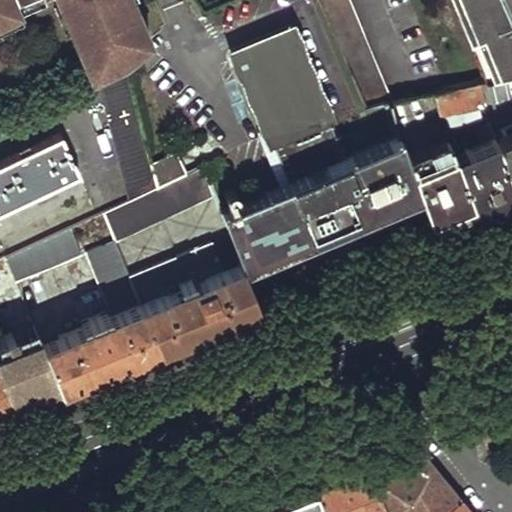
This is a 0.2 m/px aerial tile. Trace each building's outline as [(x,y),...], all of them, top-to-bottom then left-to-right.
[(132,0),(0,0),(0,24),(19,16),(12,2),(15,0),(54,0),(57,6),(65,2),(73,20),(65,24),(73,41),(83,37),(99,69),(121,58),(148,37),(132,0)] [(317,0),(365,101),(398,94),(353,0),(317,0)] [(511,0),(458,0),(490,75),(511,70),(511,0)] [(57,6),(52,9),(59,26),(65,24),(73,20),(65,2),(57,6)] [(233,52),(280,182),(266,188),(220,209),(239,259),(241,264),(321,232),(313,211),(354,194),(362,215),(419,191),(409,155),(401,130),(348,152),(290,28),(233,52)] [(83,37),(73,41),(88,74),(92,72),(99,69),(83,37)] [(121,58),(92,72),(126,198),(156,184),(150,160),(121,58)] [(476,78),(435,86),(441,110),(480,101),(476,78)] [(0,133),(46,111),(40,97),(0,116),(0,133)] [(465,155),(455,159),(468,201),(472,212),(493,203),(511,194),(511,193),(494,142),(487,121),(477,124),(482,138),(468,144),(467,140),(461,142),(465,155)] [(0,207),(76,171),(56,130),(0,157),(0,207)] [(511,135),(494,142),(511,193),(511,135)] [(449,139),(409,155),(419,191),(425,209),(442,202),(445,210),(450,208),(468,201),(455,159),(455,157),(449,139)] [(161,154),(150,160),(156,184),(180,172),(168,147),(160,150),(161,154)] [(126,198),(99,210),(108,231),(111,239),(213,191),(202,162),(180,172),(156,184),(126,198)] [(354,194),(313,211),(321,232),(342,223),(362,215),(354,194)] [(442,202),(425,209),(428,216),(445,210),(442,202)] [(68,226),(4,256),(12,277),(77,246),(68,226)] [(79,323),(38,341),(55,383),(108,361),(154,342),(125,272),(111,239),(108,231),(81,244),(109,311),(105,313),(103,308),(77,319),(79,323)] [(209,240),(125,272),(154,342),(214,317),(256,300),(241,264),(239,259),(220,268),(209,240)] [(34,331),(0,345),(0,376),(10,402),(33,392),(55,383),(38,341),(34,331)] [(0,376),(0,406),(10,402),(0,376)] [(511,414),(506,411),(477,423),(485,442),(511,430),(511,414)] [(426,471),(414,496),(373,480),(386,507),(393,504),(398,511),(443,511),(461,498),(445,477),(426,454),(416,457),(426,471)] [(369,471),(373,480),(414,496),(426,471),(416,457),(393,464),(369,471)] [(313,487),(323,511),(375,511),(386,507),(373,480),(369,471),(367,466),(340,477),(313,487)] [(323,511),(313,487),(273,503),(252,511),(323,511)] [(472,511),(461,498),(443,511),(472,511)]
